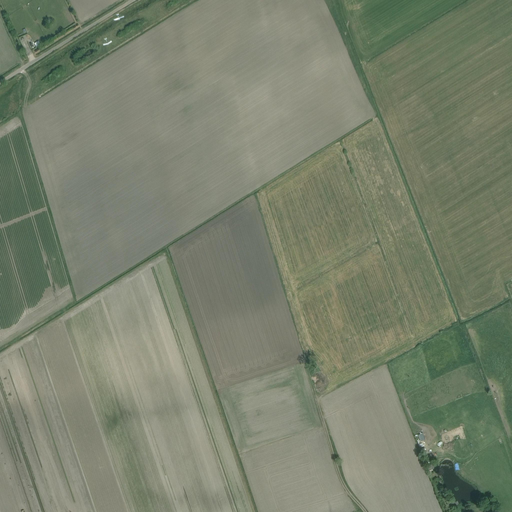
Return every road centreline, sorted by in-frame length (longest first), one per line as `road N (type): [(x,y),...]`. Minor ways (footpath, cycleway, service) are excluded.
road 1 (track): [(304,363),(344,486),(365,511)]
road 2 (unclassified): [(0,84),(134,0)]
